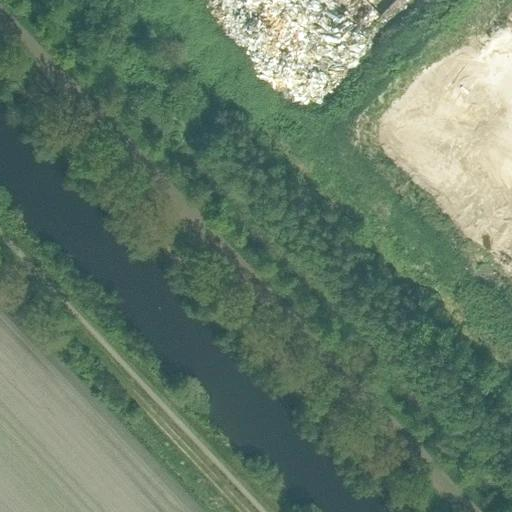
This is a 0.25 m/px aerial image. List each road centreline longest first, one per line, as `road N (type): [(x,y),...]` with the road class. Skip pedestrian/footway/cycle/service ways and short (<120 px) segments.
road 1 (unclassified): [(467,511),(0,18)]
road 2 (track): [(246,511),(0,252)]
